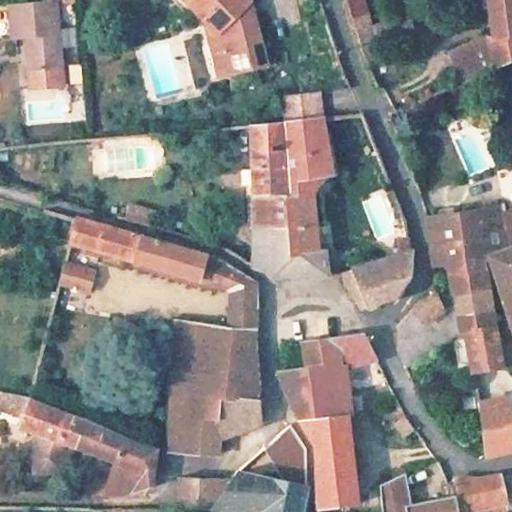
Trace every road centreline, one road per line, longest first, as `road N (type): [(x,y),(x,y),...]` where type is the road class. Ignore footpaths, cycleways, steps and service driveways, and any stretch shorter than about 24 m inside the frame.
road 1 (residential): [(337,0),(421,228),(422,272),(378,332)]
road 2 (residential): [(272,286),(262,371),(270,417),(257,441),(220,461)]
road 3 (residential): [(378,332),(433,431),(462,457),(511,458)]
